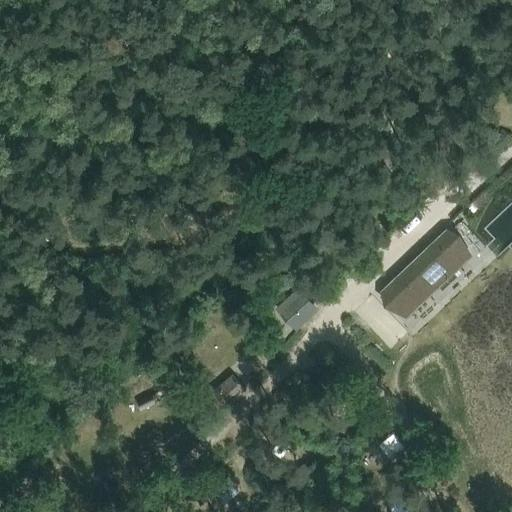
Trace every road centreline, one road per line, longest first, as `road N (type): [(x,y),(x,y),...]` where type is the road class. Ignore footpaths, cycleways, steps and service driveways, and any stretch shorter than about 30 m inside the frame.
road 1 (track): [(511,150),(137,511)]
road 2 (track): [(327,323),(406,429),(425,491),(407,511)]
